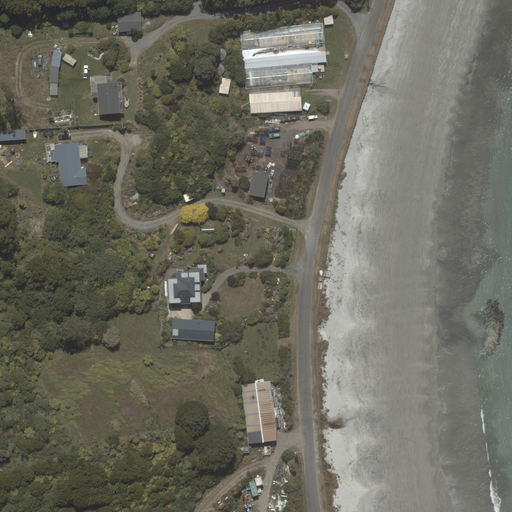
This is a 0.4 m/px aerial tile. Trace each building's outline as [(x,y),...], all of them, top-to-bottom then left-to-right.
[(118,32),(142,31),(141,13),(118,14),(118,32)] [(326,61),(322,24),(240,32),(244,69),(310,63),(326,61)] [(244,69),(246,88),(313,83),(310,63),(244,69)] [(228,94),(231,80),(222,78),(219,93),(228,94)] [(99,115),(121,114),(118,83),(97,84),(99,115)] [(249,94),(250,114),(301,111),(300,91),(249,94)] [(0,141),(26,139),(25,129),(0,131),(0,141)] [(61,188),(88,184),(85,168),(81,169),(77,143),(55,146),(56,149),(50,150),(52,162),(56,161),(56,163),(58,162),(61,188)] [(264,197),(269,175),(253,172),(249,194),(264,197)] [(169,305),(201,303),(200,281),(205,281),(204,273),(207,273),(207,265),(198,265),(198,268),(191,268),(191,272),(176,272),(177,278),(168,278),(169,305)] [(214,341),(215,321),(172,319),(171,339),(214,341)] [(276,428),(269,382),(241,386),(249,444),(276,440),(276,428)]
